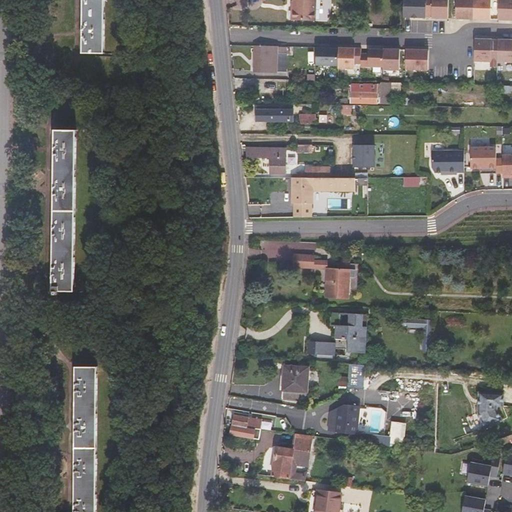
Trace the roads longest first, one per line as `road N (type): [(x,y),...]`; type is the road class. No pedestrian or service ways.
road 1 (residential): [(218,34),(432,38),(511,30)]
road 2 (tertiary): [(203,511),(237,227)]
road 3 (residential): [(237,227),(429,230),(511,213)]
road 4 (tertiary): [(237,227),(218,34)]
